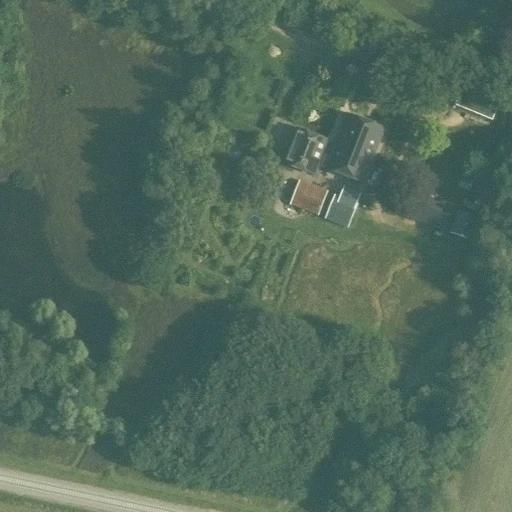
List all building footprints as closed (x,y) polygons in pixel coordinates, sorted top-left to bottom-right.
[(454,106),(492,121),(498,105),(461,90),(454,106)] [(346,116),(325,170),(363,185),(384,130),(346,116)] [(327,143),(295,131),(282,164),(314,176),(327,143)] [(327,193),(299,182),(289,206),(318,217),(327,193)] [(357,206),(334,196),(324,220),(347,229),(357,206)] [(444,232),(449,217),(405,201),(399,217),(418,224),(419,223),(444,232)] [(479,212),(460,206),(452,214),(475,222),(479,212)]
